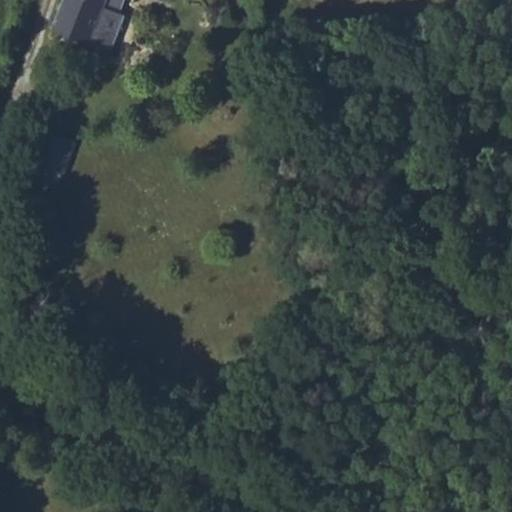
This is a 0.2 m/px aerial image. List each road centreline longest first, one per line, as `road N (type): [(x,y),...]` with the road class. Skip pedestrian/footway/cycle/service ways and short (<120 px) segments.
road 1 (unclassified): [(287,511),(0,373)]
road 2 (unclassified): [(0,141),(52,0)]
